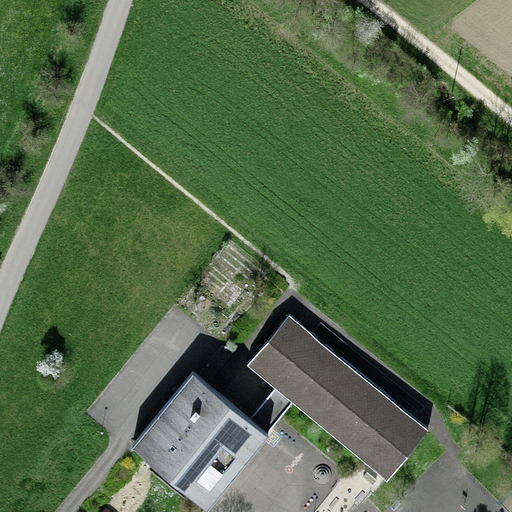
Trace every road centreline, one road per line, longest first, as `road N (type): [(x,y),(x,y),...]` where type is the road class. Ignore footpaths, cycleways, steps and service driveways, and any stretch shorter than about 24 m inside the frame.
road 1 (tertiary): [(0,310),(124,0)]
road 2 (track): [(511,117),(368,0)]
